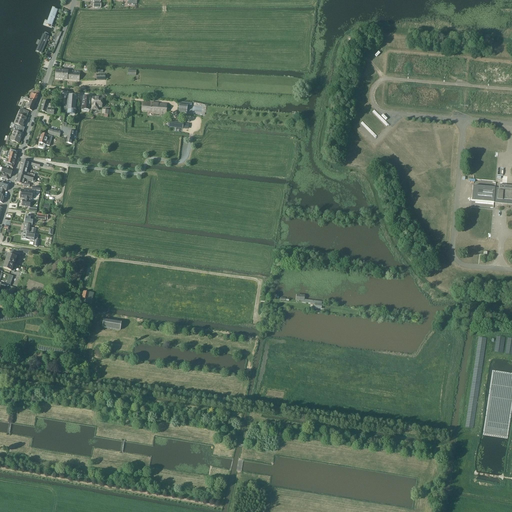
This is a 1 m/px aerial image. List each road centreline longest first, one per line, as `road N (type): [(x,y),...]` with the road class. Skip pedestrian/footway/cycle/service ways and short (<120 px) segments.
road 1 (track): [(0,379),(240,416),(234,444),(215,442),(216,433),(160,424),(155,432),(95,422),(95,413),(13,407),(14,393),(0,391)]
road 2 (track): [(0,370),(446,438)]
road 3 (track): [(0,469),(220,507),(232,458)]
road 4 (track): [(235,406),(254,339),(134,322),(123,333),(173,340)]
road 5 (unclassified): [(0,228),(74,0)]
road 6 (track): [(125,427),(119,466),(150,471),(149,482),(205,491),(207,480),(226,483)]
road 7 (track): [(119,466),(90,461),(88,473),(29,463),(31,454),(0,447)]
road 8 (track): [(236,395),(97,375)]
